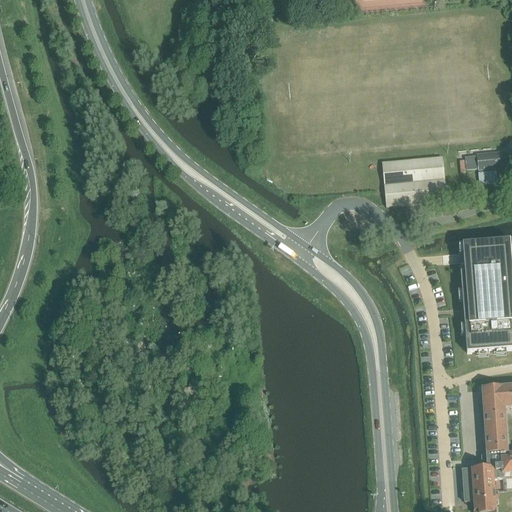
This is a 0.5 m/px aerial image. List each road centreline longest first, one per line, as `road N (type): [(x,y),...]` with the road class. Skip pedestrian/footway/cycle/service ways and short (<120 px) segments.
road 1 (tertiary): [(77,0),(119,96),(156,147),(298,262)]
road 2 (tertiary): [(308,248),(205,175),(148,120),(114,67),(88,0)]
road 3 (tertiary): [(395,511),(373,311),(351,280),(308,248)]
road 4 (residential): [(308,248),(330,213),(353,203),(392,226),(429,293),(440,384)]
road 5 (tertiary): [(298,262),(340,294),(364,328),(382,511)]
road 6 (motorway): [(0,317),(29,244),(34,198),(0,62)]
